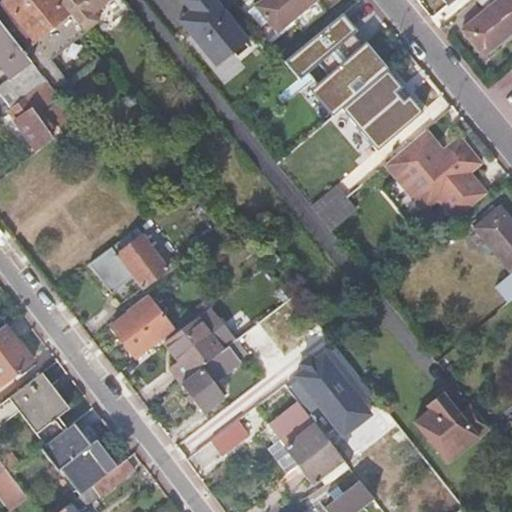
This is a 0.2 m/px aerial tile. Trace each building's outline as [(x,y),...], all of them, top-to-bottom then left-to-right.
[(58,0),(6,0),(0,5),(0,23),(37,70),(84,32),(81,29),(58,0)] [(58,0),(81,29),(95,17),(89,9),(100,1),(99,0),(58,0)] [(231,0),(179,0),(188,10),(187,11),(176,20),(181,25),(215,66),(246,40),(222,11),(233,2),(231,0)] [(254,3),(252,5),(275,33),(277,31),(276,30),(290,19),(300,31),(325,11),(316,0),(259,0),(254,4),(254,3)] [(511,30),(511,2),(510,0),(497,0),(461,29),(460,28),(459,29),(481,57),(483,55),(482,55),(511,30)] [(0,116),(7,111),(27,96),(46,81),(37,70),(0,23),(0,65),(10,79),(0,86),(0,116)] [(359,90),(384,69),(348,25),(348,24),(347,23),(320,45),(321,47),(323,46),(359,90)] [(302,44),(282,60),(290,70),(310,54),(302,44)] [(420,113),(384,69),(359,90),(395,133),(394,134),(396,136),(423,114),(421,112),(420,113)] [(27,96),(7,111),(35,149),(51,137),(46,130),(51,127),(38,109),(37,109),(27,96)] [(441,150),(424,129),(392,155),(383,163),(399,182),(422,210),(424,209),(423,208),(478,164),(480,163),(457,136),(456,137),(441,150)] [(333,184),(308,204),(318,217),(343,196),(333,184)] [(343,196),(318,217),(328,229),(353,208),(343,196)] [(511,287),(511,222),(499,207),(500,207),(498,205),(471,227),(473,229),(473,228),(509,272),(508,272),(509,273),(503,277),(511,287)] [(150,218),(140,225),(148,235),(158,228),(150,218)] [(111,247),(88,262),(90,265),(110,293),(132,277),(141,287),(166,268),(141,235),(116,254),(111,247)] [(173,325),(147,293),(124,310),(126,313),(110,326),(135,356),(173,325)] [(237,324),(233,320),(211,337),(196,317),(165,341),(179,359),(170,365),(181,380),(224,348),(237,338),(243,333),(237,324)] [(269,339),(256,323),(254,325),(243,333),(237,338),(250,355),(259,348),(258,347),(269,339)] [(5,324),(0,327),(0,384),(32,360),(5,324)] [(302,354),(288,366),(296,377),(310,395),(339,373),(311,337),(297,348),(302,354)] [(224,348),(181,380),(204,409),(221,396),(213,385),(216,382),(238,365),(224,348)] [(1,402),(0,402),(0,421),(18,408),(45,444),(55,436),(69,426),(59,413),(68,405),(42,370),(1,402)] [(428,408),(461,449),(488,427),(470,403),(458,413),(440,392),(425,404),(428,408)] [(281,441),(298,463),(327,441),(297,402),(268,425),(281,441)] [(412,421),(445,461),(461,449),(428,408),(412,421)] [(248,433),(238,419),(210,441),(220,454),(248,433)] [(82,435),(72,423),(69,426),(55,436),(45,444),(40,448),(57,470),(60,468),(80,493),(91,484),(114,466),(97,443),(87,431),(82,435)] [(0,438),(0,462),(8,473),(19,464),(0,438)] [(312,481),(341,458),(328,441),(327,441),(298,463),(312,481)] [(133,467),(125,457),(114,466),(91,484),(98,494),(133,467)] [(0,462),(0,479),(17,503),(25,496),(15,483),(8,473),(0,462)] [(354,511),(372,498),(360,481),(325,508),(328,511),(354,511)] [(383,511),(372,498),(354,511),(383,511)] [(178,511),(179,511),(170,499),(153,511),(178,511)]
